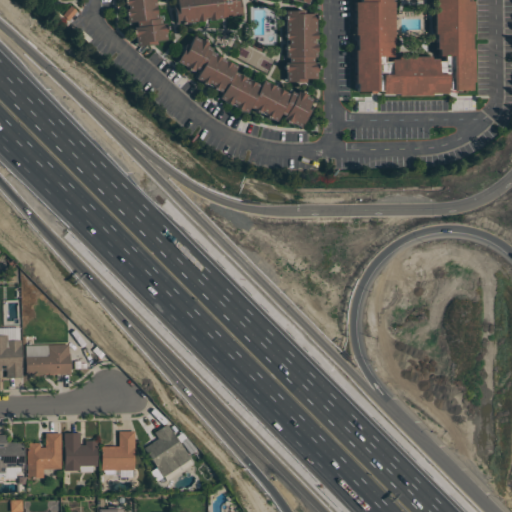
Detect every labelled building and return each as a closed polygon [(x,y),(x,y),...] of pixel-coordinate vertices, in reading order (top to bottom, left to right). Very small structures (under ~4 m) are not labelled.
[(124,0),(127,23),(133,22),(136,45),(163,42),(157,0),(124,0)] [(174,0),(177,23),(239,16),(236,0),(174,0)] [(476,0),(476,1),(478,1),(478,35),(476,35),(476,49),(478,49),(479,84),(477,84),(477,92),(452,93),(452,96),(436,96),(436,98),(402,98),(402,96),(387,96),(387,93),(382,93),(362,93),(362,85),(359,85),(359,52),(362,52),(362,36),(359,36),(359,4),(364,4),(364,0),(476,0)] [(316,12),(286,12),(286,63),(285,63),(285,81),(316,81),(316,12)] [(247,81),(235,70),(235,69),(200,39),(194,38),(176,59),(188,69),(197,71),(195,80),(217,84),(216,89),(222,90),(220,101),(234,104),(239,109),(269,112),(268,118),(275,120),(281,113),(289,115),(287,122),(304,126),(310,98),(299,90),(295,95),(283,92),(265,78),(260,83),(247,81)] [(0,327),(18,327),(18,339),(20,339),(20,367),(21,367),(21,377),(5,377),(5,370),(5,365),(0,365),(0,327)] [(68,374),(67,344),(24,345),(25,375),(68,374)] [(190,458),(166,423),(153,433),(157,438),(143,448),(165,481),(181,470),(179,466),(190,458)] [(101,446),(100,469),(133,470),(134,431),(118,431),(118,446),(101,446)] [(60,469),(59,432),(44,433),(45,443),(26,444),(27,478),(43,477),(43,469),(60,469)] [(81,432),(63,433),(63,471),(78,471),(78,466),(96,465),(96,440),(81,440),(81,432)] [(0,434),(4,434),(4,441),(23,441),(23,471),(15,471),(15,478),(0,478),(0,434)] [(21,499),(9,500),(10,511),(22,511),(21,499)]
